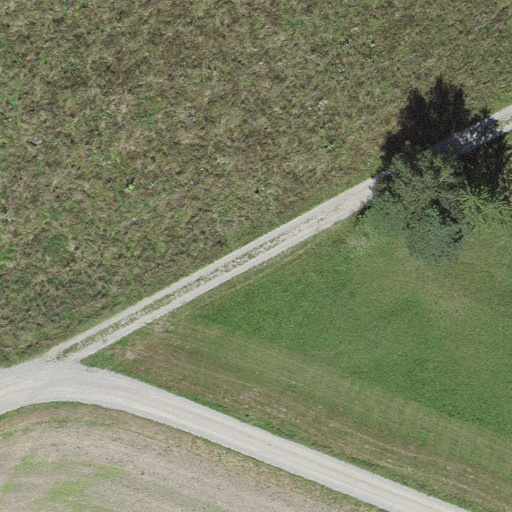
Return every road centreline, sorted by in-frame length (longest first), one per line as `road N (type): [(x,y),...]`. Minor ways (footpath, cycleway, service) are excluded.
road 1 (track): [(26,389),(511,140)]
road 2 (track): [(431,511),(153,407),(26,389),(0,404)]
